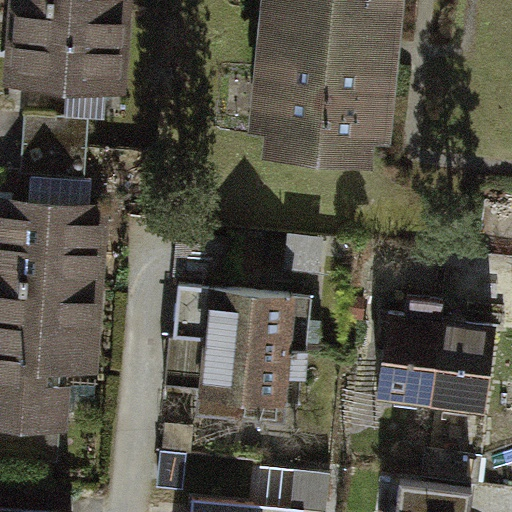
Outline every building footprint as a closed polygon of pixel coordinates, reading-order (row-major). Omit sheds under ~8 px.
[(147,0),(32,0),(28,90),(142,96),(147,0)] [(284,0),(274,133),(296,134),(294,164),(397,172),(399,145),(421,147),(433,0),(284,0)] [(0,201),(0,283),(104,292),(110,211),(0,201)] [(330,274),(223,268),(214,418),(322,425),(330,274)] [(0,450),(56,455),(64,366),(97,369),(104,292),(0,283),(0,450)] [(497,325),(395,311),(384,396),(486,410),(497,325)]
